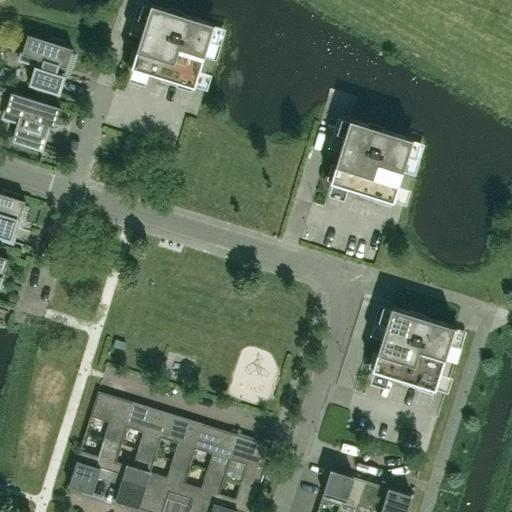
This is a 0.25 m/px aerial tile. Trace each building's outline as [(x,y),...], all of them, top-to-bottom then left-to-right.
[(194,87),(214,24),(151,4),(131,67),(145,71),(194,87)] [(58,93),(72,48),(65,46),(67,40),(50,35),(48,41),(28,34),(21,54),(21,53),(19,59),(36,64),(29,84),(58,93)] [(54,127),(60,107),(11,92),(5,111),(3,116),(19,122),(14,138),(42,147),(48,125),(54,127)] [(393,201),(413,139),(350,119),(330,182),(344,187),(393,201)] [(0,238),(12,242),(25,200),(17,198),(18,194),(2,190),(1,193),(0,192),(0,238)] [(2,278),(9,258),(0,255),(0,280),(1,277),(2,278)] [(435,389),(455,326),(392,306),(389,314),(372,370),(387,374),(435,389)] [(126,426),(133,402),(98,391),(90,415),(108,421),(103,438),(121,444),(126,426)] [(160,437),(168,412),(133,402),(126,426),(143,432),(138,449),(155,454),(161,437),(160,437)] [(194,448),(202,423),(168,412),(160,437),(161,437),(177,442),(172,460),(190,465),(195,448),(194,448)] [(229,458),(237,434),(202,423),(194,448),(195,448),(212,453),(206,470),(224,476),(229,459),(229,458)] [(259,487),(272,445),(237,434),(229,458),(229,459),(246,464),(241,481),(259,487)] [(109,481),(115,461),(121,444),(103,438),(98,455),(80,450),(68,486),(92,494),(98,477),(109,481)] [(138,508),(149,471),(150,472),(155,454),(138,449),(132,466),(115,461),(109,481),(120,484),(115,501),(138,508)] [(178,502),(184,482),(190,465),(172,460),(167,477),(150,472),(149,471),(138,508),(151,511),(162,511),(166,498),(178,502)] [(358,505),(365,480),(330,469),(321,500),(339,505),(336,511),(356,511),(359,505),(358,505)] [(212,511),(218,493),(219,493),(224,476),(206,470),(201,488),(184,482),(178,502),(189,505),(186,511),(212,511)] [(406,511),(412,495),(365,480),(358,505),(359,505),(380,511),(406,511)] [(250,511),(259,487),(241,481),(235,498),(219,493),(218,493),(212,511),(250,511)]
